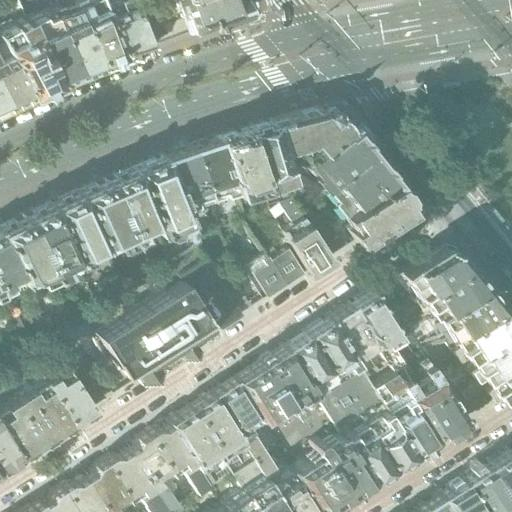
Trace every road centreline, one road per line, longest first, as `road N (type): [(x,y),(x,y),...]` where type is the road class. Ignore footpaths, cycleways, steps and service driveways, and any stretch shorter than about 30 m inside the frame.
road 1 (residential): [(0,493),(453,207)]
road 2 (tertiary): [(0,183),(103,134),(331,63)]
road 3 (tertiary): [(309,34),(132,88),(0,145)]
road 4 (secondary): [(331,63),(453,207)]
road 5 (residential): [(511,411),(354,511)]
road 6 (secondary): [(331,63),(505,29)]
road 7 (secondary): [(474,2),(309,34)]
